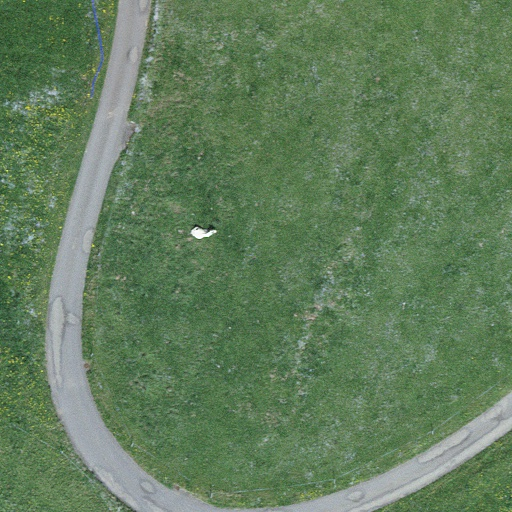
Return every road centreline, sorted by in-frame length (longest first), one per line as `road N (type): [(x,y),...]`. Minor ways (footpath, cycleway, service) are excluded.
road 1 (residential): [(187,511),(134,484),(91,430),(66,358),(70,277),(138,0)]
road 2 (residential): [(511,414),(485,440),(328,511)]
